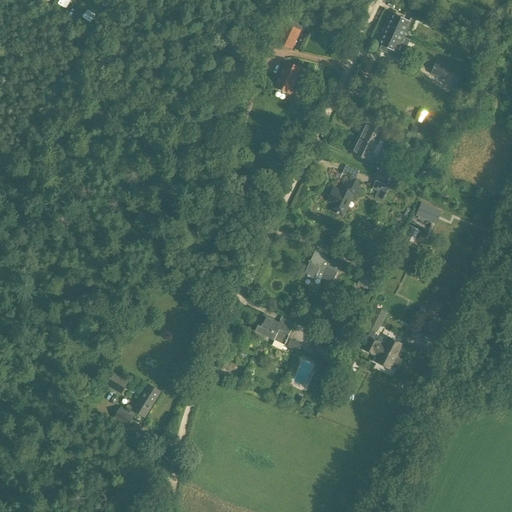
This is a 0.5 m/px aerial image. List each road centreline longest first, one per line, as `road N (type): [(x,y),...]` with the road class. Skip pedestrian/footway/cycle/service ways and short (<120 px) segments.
road 1 (unclassified): [(371,0),(177,411),(164,511)]
road 2 (track): [(355,511),(411,395)]
